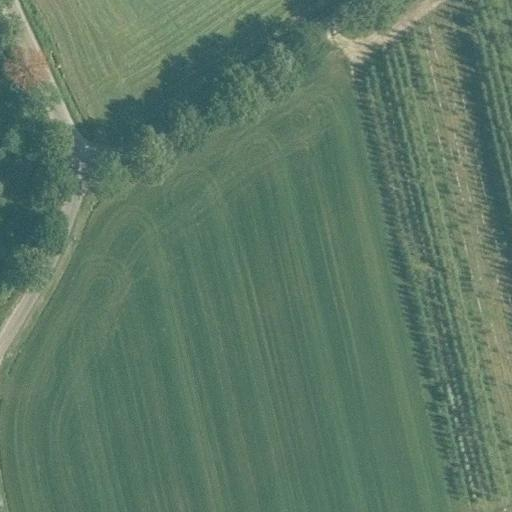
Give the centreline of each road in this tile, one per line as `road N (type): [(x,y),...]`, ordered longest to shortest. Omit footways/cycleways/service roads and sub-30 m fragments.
road 1 (unclassified): [(371,0),(166,137),(83,167)]
road 2 (unclassified): [(0,345),(56,251),(83,167)]
road 3 (unclassified): [(83,167),(6,0)]
